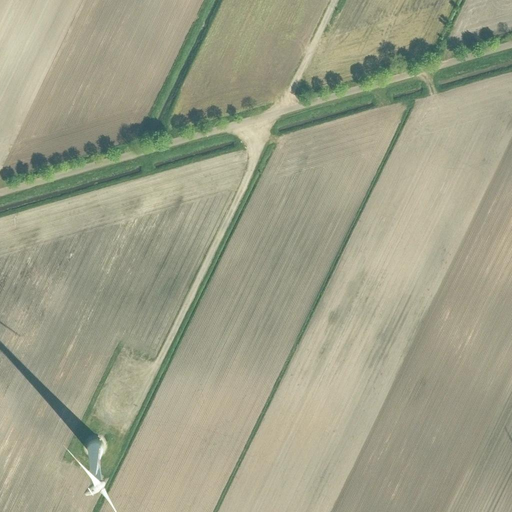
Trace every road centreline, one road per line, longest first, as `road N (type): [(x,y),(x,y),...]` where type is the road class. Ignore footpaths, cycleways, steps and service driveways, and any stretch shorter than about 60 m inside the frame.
road 1 (unclassified): [(0,192),(511,44)]
road 2 (track): [(259,115),(255,153),(136,403)]
road 3 (track): [(277,110),(333,0)]
